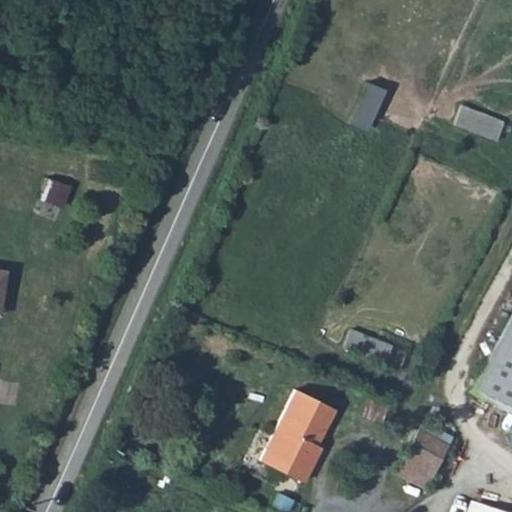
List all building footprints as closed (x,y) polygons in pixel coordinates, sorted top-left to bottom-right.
[(367,77),(349,119),(367,127),(385,85),(367,77)] [(461,101),(453,121),(497,137),(505,118),(461,101)] [(46,172),(38,193),(62,203),(71,182),(46,172)] [(511,312),(470,394),(511,416),(511,312)] [(349,327),(344,345),(389,358),(394,340),(349,327)] [(303,470),(319,430),(281,412),(248,486),(292,506),(307,472),(303,470)] [(419,492),(441,448),(411,433),(389,476),(419,492)] [(500,511),(468,501),(463,511),(500,511)]
